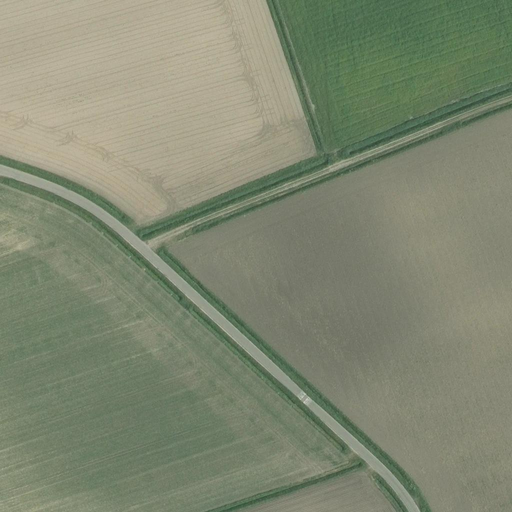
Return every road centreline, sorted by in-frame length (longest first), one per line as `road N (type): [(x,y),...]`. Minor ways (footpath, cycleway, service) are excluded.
road 1 (unclassified): [(412,511),(378,468),(130,239),(68,197),(0,172)]
road 2 (track): [(140,249),(511,96)]
